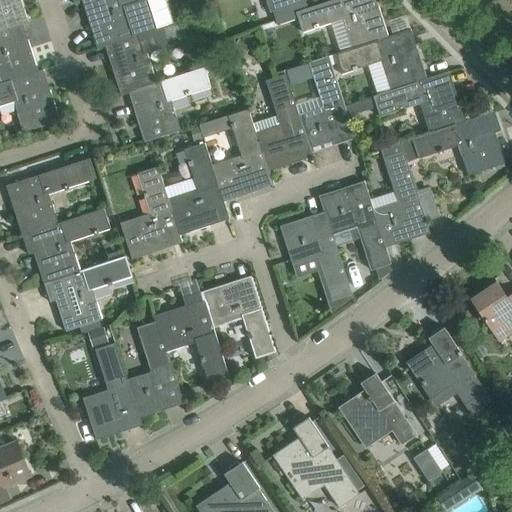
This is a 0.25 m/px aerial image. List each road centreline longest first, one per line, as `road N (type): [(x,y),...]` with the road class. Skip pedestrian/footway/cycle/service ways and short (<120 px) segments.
road 1 (unclassified): [(294,374),(511,201)]
road 2 (unclassified): [(91,490),(294,374)]
road 3 (unclassified): [(91,490),(0,275)]
road 4 (residential): [(0,160),(75,135),(84,121),(48,0)]
road 5 (unclassified): [(294,374),(252,242)]
road 6 (unclassified): [(252,242),(252,214),(350,165)]
road 7 (residential): [(511,94),(424,0)]
